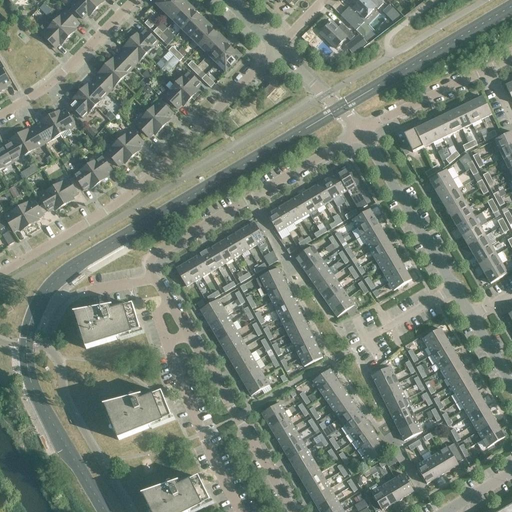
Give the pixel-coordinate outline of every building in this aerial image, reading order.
[(97,10),(87,0),(76,0),(70,7),(83,20),(90,13),(92,15),(97,10)] [(87,0),(97,10),(102,4),(100,3),(102,0),(87,0)] [(161,0),(157,5),(166,14),(178,0),(161,0)] [(183,2),(180,0),(178,0),(166,14),(174,22),(190,6),(184,1),(183,2)] [(353,0),(350,4),(365,19),(376,8),(378,10),(383,4),(378,0),(353,0)] [(45,5),(40,10),(47,16),(52,12),(45,5)] [(195,12),(190,6),(174,22),(183,30),(197,16),(194,13),(195,12)] [(390,6),(383,13),(393,23),(400,16),(390,6)] [(348,8),(341,16),(357,31),(364,23),(348,8)] [(66,11),(54,23),(69,38),(74,33),(72,31),(79,24),(66,11)] [(200,19),(197,16),(183,30),(191,39),(207,23),(201,18),(200,19)] [(154,25),(149,20),(145,24),(150,29),(154,25)] [(69,38),(54,23),(42,35),(55,49),(62,42),(64,43),(69,38)] [(212,28),(207,23),(191,39),(200,47),(214,33),(211,30),(212,28)] [(332,23),(320,34),(336,49),(347,38),(350,41),(355,37),(346,28),(342,32),(332,23)] [(157,28),(153,32),(159,38),(163,34),(157,28)] [(136,35),(131,40),(146,55),(158,43),(145,30),(138,37),(136,35)] [(217,36),(214,33),(200,47),(208,56),(224,40),(218,35),(217,36)] [(168,39),(163,34),(159,38),(164,43),(168,39)] [(359,34),(348,47),(355,54),(367,42),(359,34)] [(146,55),(131,40),(126,46),(128,47),(121,54),(134,67),(146,55)] [(229,45),(224,40),(208,56),(217,64),(231,49),(228,46),(229,45)] [(168,51),(174,57),(178,52),(173,47),(168,51)] [(234,52),(231,49),(217,64),(226,73),(241,57),(236,51),(234,52)] [(184,58),(178,52),(174,57),(179,62),(184,58)] [(111,61),(106,66),(121,81),(133,69),(119,56),(112,63),(111,61)] [(174,57),(163,68),(168,73),(179,62),(174,57)] [(160,58),(155,63),(159,67),(164,62),(160,58)] [(192,62),(188,66),(193,71),(197,67),(192,62)] [(121,81),(106,66),(101,72),(102,73),(95,80),(109,93),(121,81)] [(203,72),(197,67),(193,71),(199,77),(203,72)] [(1,68),(0,68),(0,92),(3,91),(2,89),(11,84),(1,68)] [(146,70),(142,75),(148,81),(153,76),(146,70)] [(188,72),(176,84),(191,99),(192,98),(194,100),(198,96),(196,94),(199,91),(197,90),(201,85),(188,72)] [(206,75),(202,80),(207,85),(211,81),(206,75)] [(85,87),(80,92),(95,107),(107,95),(94,82),(87,89),(85,87)] [(191,99),(176,84),(164,96),(177,110),(184,103),(186,104),(191,99)] [(148,85),(143,90),(147,94),(152,89),(148,85)] [(270,85),(262,94),(267,99),(276,90),(270,85)] [(95,107),(80,92),(75,98),(77,99),(70,106),(83,119),(95,107)] [(483,97),(473,102),(482,120),(492,115),(483,97)] [(160,101),(148,113),(163,128),(168,123),(166,121),(173,114),(160,101)] [(482,120),(473,102),(463,107),(472,125),(482,120)] [(472,125),(463,107),(454,112),(462,130),(472,125)] [(50,117),(60,135),(63,140),(72,134),(69,130),(75,127),(66,110),(57,115),(56,113),(50,117)] [(109,111),(105,116),(110,120),(114,116),(109,111)] [(462,130),(454,112),(444,116),(452,134),(462,130)] [(163,128),(148,113),(136,125),(149,139),(156,132),(158,133),(163,128)] [(452,134),(444,116),(434,121),(443,139),(452,134)] [(60,135),(50,117),(43,121),(45,123),(36,128),(46,144),(60,135)] [(443,139),(434,121),(424,126),(433,144),(443,139)] [(433,144),(424,126),(415,130),(423,148),(433,144)] [(92,127),(88,132),(93,137),(97,132),(92,127)] [(24,132),(18,136),(29,154),(44,145),(34,129),(26,134),(24,132)] [(131,130),(119,141),(133,157),(138,152),(137,150),(144,144),(131,130)] [(423,148),(415,130),(404,135),(413,153),(423,148)] [(511,145),(511,132),(495,141),(499,151),(511,145)] [(29,154),(18,136),(12,139),(13,141),(5,146),(14,163),(29,154)] [(133,157),(119,141),(106,153),(119,167),(126,160),(128,162),(133,157)] [(511,157),(511,145),(499,151),(504,161),(511,157)] [(0,171),(13,164),(3,148),(0,149),(0,171)] [(456,152),(451,156),(455,161),(460,156),(456,152)] [(478,154),(473,157),(476,163),(481,160),(478,154)] [(51,156),(46,159),(49,165),(54,162),(51,156)] [(102,156),(88,166),(100,183),(106,179),(105,177),(113,172),(102,156)] [(455,161),(451,156),(446,160),(449,165),(455,161)] [(484,166),(481,160),(476,163),(479,169),(484,166)] [(475,167),(472,162),(467,164),(470,170),(475,167)] [(439,165),(433,169),(436,174),(442,170),(439,165)] [(100,183),(88,166),(74,176),(85,191),(93,186),(94,188),(100,183)] [(478,173),(475,167),(470,170),(473,176),(478,173)] [(27,169),(20,173),(24,179),(30,175),(27,169)] [(337,174),(348,192),(348,193),(357,188),(351,178),(345,169),(337,174)] [(436,174),(433,169),(426,173),(429,178),(436,174)] [(452,181),(447,171),(429,181),(435,191),(452,181)] [(488,173),(483,176),(486,182),(491,179),(488,173)] [(348,192),(337,174),(334,176),(334,175),(331,177),(330,178),(340,196),(348,192)] [(357,188),(348,193),(359,211),(367,206),(360,194),(362,193),(357,177),(351,178),(357,188)] [(340,196),(330,178),(326,180),(324,182),(322,183),(332,201),(340,196)] [(68,179),(54,188),(65,206),(71,202),(70,200),(78,195),(68,179)] [(494,185),(491,179),(486,182),(489,188),(494,185)] [(458,190),(452,181),(435,191),(441,200),(458,190)] [(485,187),(482,181),(477,183),(480,189),(485,187)] [(332,201),(322,183),(319,185),(318,184),(316,186),(314,188),(325,205),(332,201)] [(488,192),(485,187),(480,189),(483,195),(488,192)] [(65,206),(54,188),(39,196),(49,212),(57,207),(58,209),(65,206)] [(325,205),(314,188),(311,190),(310,189),(308,191),(306,192),(317,210),(325,205)] [(463,199),(458,190),(441,200),(446,209),(463,199)] [(317,210),(306,192),(303,194),(301,196),(299,197),(309,215),(317,210)] [(498,193),(493,195),(496,201),(501,199),(498,193)] [(309,215),(299,197),(295,199),(295,198),(293,200),(291,201),(301,219),(309,215)] [(34,199),(19,208),(30,226),(36,223),(35,221),(43,216),(34,199)] [(469,208),(463,199),(446,209),(452,219),(469,208)] [(504,204),(501,199),(496,201),(499,207),(504,204)] [(495,206),(492,200),(487,202),(490,208),(495,206)] [(301,219),(291,201),(288,203),(287,203),(285,205),(283,206),(294,224),(301,219)] [(294,224),(283,206),(280,208),(279,207),(277,209),(275,211),(286,228),(294,224)] [(498,212),(495,206),(490,208),(493,214),(498,212)] [(30,226),(19,208),(4,217),(14,233),(22,228),(24,230),(30,226)] [(474,218),(469,208),(452,219),(457,228),(474,218)] [(352,221),(357,229),(375,218),(374,217),(373,214),(372,214),(370,210),(352,221)] [(286,228),(275,211),(267,215),(271,222),(272,225),(273,225),(278,233),(286,228)] [(508,212),(503,214),(506,220),(511,218),(508,212)] [(377,222),(375,218),(357,229),(362,237),(379,226),(378,224),(377,221),(377,222)] [(480,227),(474,218),(457,228),(463,237),(480,227)] [(506,225),(502,219),(497,222),(501,228),(506,225)] [(254,223),(246,228),(257,246),(265,241),(260,233),(261,232),(258,230),(254,223)] [(509,231),(506,225),(501,228),(504,234),(509,231)] [(381,229),(379,226),(362,237),(366,244),(384,234),(383,232),(382,229),(381,229)] [(486,237),(480,227),(463,237),(468,247),(486,237)] [(242,231),(238,233),(249,250),(257,246),(246,228),(244,229),(241,230),(242,231)] [(15,243),(9,232),(3,236),(9,246),(15,243)] [(234,235),(231,237),(241,255),(249,250),(238,233),(236,234),(234,234),(234,235)] [(386,237),(384,234),(366,244),(371,252),(389,242),(387,240),(387,237),(386,237)] [(226,240),(223,242),(233,260),(241,255),(231,237),(229,238),(226,239),(226,240)] [(491,246),(486,237),(468,247),(474,256),(491,246)] [(218,244),(215,246),(226,264),(233,260),(223,242),(221,243),(218,244)] [(390,245),(389,242),(371,252),(375,260),(393,249),(392,248),(391,245),(390,245)] [(211,249),(207,251),(218,269),(226,264),(215,246),(213,247),(210,248),(211,249)] [(497,255),(491,246),(474,256),(479,265),(497,255)] [(299,263),(301,266),(318,254),(312,247),(295,259),(297,261),(298,263),(299,263)] [(395,253),(393,249),(375,260),(380,268),(398,257),(397,255),(396,252),(395,253)] [(203,254),(200,255),(210,273),(218,269),(207,251),(206,252),(203,253),(203,254)] [(323,262),(318,254),(301,266),(302,268),(303,271),(304,271),(306,274),(323,262)] [(195,258),(192,260),(203,278),(210,273),(200,255),(198,257),(195,257),(195,258)] [(502,264),(497,255),(479,265),(485,275),(502,264)] [(400,260),(398,257),(380,268),(384,275),(402,265),(401,263),(400,260)] [(187,263),(184,265),(195,283),(203,278),(192,260),(190,261),(187,262),(187,263)] [(328,269),(323,262),(306,274),(307,275),(308,278),(309,278),(311,281),(328,269)] [(508,274),(502,264),(485,275),(491,284),(508,274)] [(184,265),(176,269),(180,276),(181,280),(182,279),(187,287),(195,283),(184,265)] [(404,268),(402,265),(384,275),(389,283),(407,273),(406,271),(405,268),(404,268)] [(256,280),(260,288),(283,277),(282,275),(281,272),(280,272),(279,269),(256,280)] [(333,276),(328,269),(311,281),(313,283),(314,286),(314,285),(316,288),(333,276)] [(412,281),(407,273),(389,283),(394,291),(402,287),(403,287),(405,285),(412,281)] [(339,284),(333,276),(316,288),(318,290),(319,293),(322,296),(339,284)] [(284,280),(283,277),(260,288),(264,296),(268,294),(287,285),(286,283),(285,280),(284,280)] [(344,291),(339,284),(322,296),(323,298),(324,300),(325,300),(327,303),(344,291)] [(288,288),(287,285),(268,294),(272,302),(291,293),(290,291),(289,288),(288,288)] [(349,299),(344,291),(327,303),(328,305),(329,308),(330,307),(332,310),(349,299)] [(292,297),(291,293),(272,302),(276,310),(295,301),(294,299),(293,296),(292,297)] [(354,306),(349,299),(332,310),(337,318),(344,314),(347,313),(347,312),(354,306)] [(223,308),(218,300),(201,311),(203,314),(202,315),(204,317),(205,319),(223,308)] [(296,305),(295,301),(276,310),(280,319),(299,309),(298,307),(297,304),(296,305)] [(6,311),(8,314),(13,311),(8,303),(3,306),(5,309),(6,311)] [(114,311),(112,312),(108,312),(107,311),(106,310),(104,310),(103,311),(102,312),(101,314),(75,318),(75,319),(77,319),(81,332),(83,331),(85,337),(81,338),(82,338),(87,353),(121,343),(143,336),(134,308),(114,312),(114,311)] [(228,316),(223,308),(205,319),(207,322),(207,323),(209,325),(210,327),(228,316)] [(300,313),(299,309),(280,319),(284,327),(303,317),(302,315),(301,313),(300,313)] [(232,324),(228,316),(210,327),(212,330),(211,330),(213,332),(215,334),(232,324)] [(304,321),(303,317),(284,327),(288,335),(307,325),(306,324),(305,321),(304,321)] [(237,332),(232,324),(215,334),(216,338),(218,340),(219,342),(237,332)] [(308,329),(307,325),(288,335),(292,343),(311,334),(310,332),(309,329),(308,329)] [(423,340),(427,348),(445,337),(440,329),(434,333),(430,334),(431,335),(423,340)] [(242,339),(237,332),(219,342),(221,345),(220,346),(223,348),(224,350),(242,339)] [(312,337),(311,334),(292,343),(296,351),(315,342),(314,340),(313,337),(312,337)] [(446,339),(445,337),(427,348),(432,356),(450,345),(448,342),(448,341),(446,339)] [(246,347),(242,339),(224,350),(226,353),(225,354),(227,356),(228,358),(246,347)] [(316,345),(315,342),(296,351),(300,359),(319,350),(318,348),(317,345),(316,345)] [(451,347),(450,345),(432,356),(437,363),(454,353),(452,349),(453,349),(451,347)] [(251,355),(246,347),(228,358),(230,361),(232,363),(233,365),(251,355)] [(320,353),(319,350),(300,359),(304,367),(323,358),(322,356),(321,353),(320,353)] [(455,355),(454,353),(437,363),(441,371),(459,360),(457,357),(458,357),(455,355)] [(255,363),(251,355),(233,365),(235,369),(234,369),(236,371),(237,373),(255,363)] [(460,362),(459,360),(441,371),(446,379),(464,368),(462,365),(462,364),(460,362)] [(260,370),(255,363),(237,373),(239,376),(239,377),(241,379),(242,381),(260,370)] [(372,376),(376,385),(395,376),(390,367),(382,371),(381,371),(379,373),(372,376)] [(465,370),(464,368),(446,379),(450,387),(468,376),(466,373),(467,372),(465,370)] [(264,378),(260,370),(242,381),(244,384),(243,385),(246,387),(247,389),(264,378)] [(313,382),(318,390),(335,378),(333,375),(334,374),(331,372),(330,370),(313,382)] [(399,384),(395,376),(376,385),(378,388),(377,389),(379,391),(380,393),(399,384)] [(469,378),(468,376),(450,387),(455,394),(473,384),(471,380),(469,378)] [(269,386),(264,378),(247,389),(251,397),(258,393),(262,392),(261,391),(269,386)] [(337,379),(335,378),(318,390),(323,397),(340,385),(338,382),(339,381),(337,379)] [(403,392),(399,384),(380,393),(382,396),(381,397),(383,399),(384,401),(403,392)] [(474,386),(473,384),(455,394),(459,402),(477,391),(475,388),(476,388),(474,386)] [(342,387),(340,385),(323,397),(329,404),(346,392),(343,389),(344,389),(342,387)] [(478,393),(477,391),(459,402),(464,410),(482,399),(480,396),(481,395),(478,393)] [(347,394),(346,392),(329,404),(334,412),(351,400),(349,397),(349,396),(347,394)] [(406,400),(403,392),(384,401),(386,404),(385,405),(387,407),(388,409),(406,400)] [(175,425),(164,397),(155,400),(154,400),(145,402),(139,404),(138,402),(136,402),(135,402),(133,402),(132,404),(132,405),(107,412),(107,413),(108,412),(113,425),(116,424),(118,429),(114,431),(115,431),(121,446),(175,425)] [(407,400),(406,400),(388,409),(390,412),(389,413),(391,415),(392,417),(410,408),(413,407),(409,399),(407,400)] [(483,401),(482,399),(464,410),(469,417),(487,407),(485,404),(485,403),(483,401)] [(352,402),(351,400),(334,412),(339,419),(356,407),(354,404),(354,403),(352,402)] [(262,414),(267,422),(284,412),(280,403),(272,408),(271,408),(268,410),(262,414)] [(357,409),(356,407),(339,419),(344,426),(361,415),(359,411),(357,409)] [(488,409),(487,407),(469,417),(473,425),(491,415),(489,411),(490,411),(488,409)] [(414,416),(410,408),(392,417),(393,421),(395,423),(396,425),(414,416)] [(289,419),(284,412),(267,422),(268,424),(268,427),(269,427),(271,430),(289,419)] [(362,416),(361,415),(344,426),(349,434),(366,422),(364,419),(365,418),(362,416)] [(492,417),(491,415),(473,425),(478,433),(496,422),(494,419),(492,417)] [(418,424),(414,416),(396,425),(397,429),(399,431),(400,433),(418,424)] [(294,427),(289,419),(271,430),(272,432),(273,435),(274,434),(276,438),(294,427)] [(368,424),(366,422),(349,434),(355,441),(372,429),(369,426),(370,426),(368,424)] [(497,424),(496,422),(478,433),(482,441),(500,430),(498,427),(499,426),(497,424)] [(423,433),(418,424),(400,433),(401,437),(403,439),(404,442),(423,433)] [(298,435),(294,427),(276,438),(277,440),(278,442),(280,445),(298,435)] [(373,431),(372,429),(355,441),(360,449),(377,437),(375,434),(375,433),(373,431)] [(505,438),(500,430),(482,441),(487,449),(495,444),(496,445),(499,442),(505,438)] [(303,443),(298,435),(280,445),(281,447),(282,450),(283,450),(285,453),(303,443)] [(378,438),(377,437),(360,449),(365,456),(382,444),(380,441),(380,440),(378,438)] [(307,450),(303,443),(285,453),(286,455),(287,458),(288,458),(290,461),(307,450)] [(383,446),(382,444),(365,456),(370,464),(387,452),(385,448),(383,446)] [(454,444),(440,453),(451,471),(452,469),(455,469),(455,468),(459,466),(458,464),(463,461),(454,444)] [(312,458),(307,450),(290,461),(291,463),(291,466),(292,465),(294,469),(312,458)] [(451,471),(440,453),(432,457),(443,475),(445,474),(447,473),(451,471)] [(443,475),(432,457),(424,462),(435,480),(437,479),(440,478),(440,477),(443,475)] [(317,466),(312,458),(294,469),(295,471),(296,473),(297,473),(299,476),(317,466)] [(435,480),(424,462),(416,467),(421,475),(420,475),(423,478),(427,485),(435,480)] [(321,474),(317,466),(299,476),(300,478),(301,481),(303,484),(321,474)] [(326,481),(321,474),(303,484),(304,486),(305,489),(306,489),(308,492),(326,481)] [(403,474),(395,479),(406,497),(414,492),(410,486),(409,482),(408,483),(403,474)] [(179,483),(178,483),(174,485),(173,484),(171,483),(170,483),(168,484),(167,486),(167,487),(142,496),(144,496),(150,508),(152,507),(154,511),(193,511),(212,503),(199,477),(180,483),(179,483)] [(406,497),(395,479),(387,484),(398,502),(401,500),(402,500),(404,498),(406,497)] [(330,489),(326,481),(308,492),(309,494),(310,497),(311,496),(312,500),(330,489)] [(398,502),(387,484),(380,489),(390,506),(393,504),(394,505),(396,503),(398,502)] [(335,497),(330,489),(312,500),(314,502),(314,504),(315,504),(317,507),(335,497)] [(390,506),(380,489),(372,493),(371,491),(364,495),(375,511),(381,509),(382,511),(386,509),(386,510),(388,507),(390,506)] [(326,511),(340,505),(335,497),(317,507),(318,509),(318,511),(319,511),(320,511),(319,511),(326,511)]
